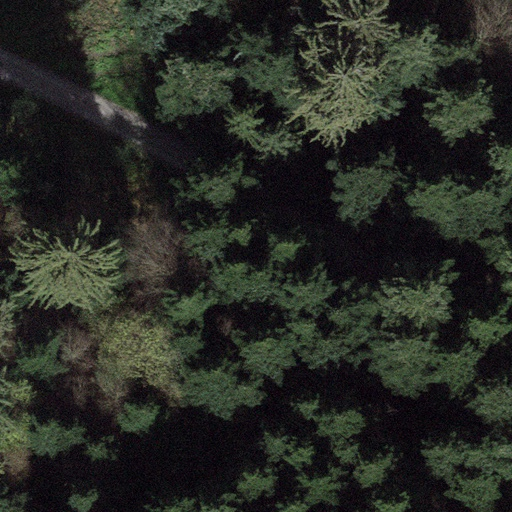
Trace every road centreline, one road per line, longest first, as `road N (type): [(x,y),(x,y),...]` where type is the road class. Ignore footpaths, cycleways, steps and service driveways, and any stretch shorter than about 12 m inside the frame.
road 1 (track): [(445,511),(115,215),(0,85)]
road 2 (track): [(0,40),(379,268),(511,315)]
